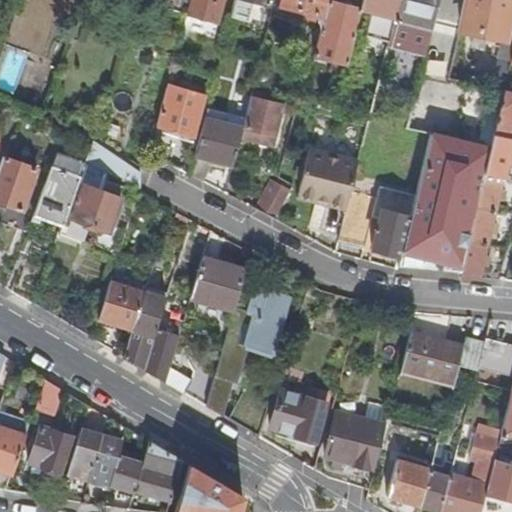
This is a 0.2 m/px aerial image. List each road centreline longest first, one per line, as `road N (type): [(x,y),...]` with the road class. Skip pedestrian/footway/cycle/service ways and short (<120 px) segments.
road 1 (residential): [(156,181),(334,274),(511,303)]
road 2 (tertiary): [(0,322),(269,484),(288,511)]
